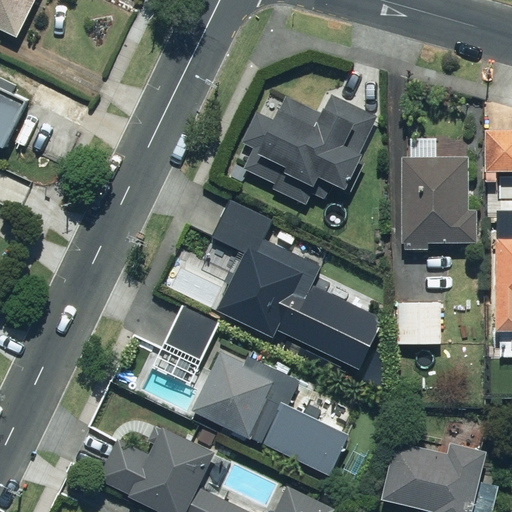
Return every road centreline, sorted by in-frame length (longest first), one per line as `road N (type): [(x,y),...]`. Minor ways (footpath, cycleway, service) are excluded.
road 1 (tertiary): [(221,0),(0,460)]
road 2 (residential): [(389,0),(511,34)]
